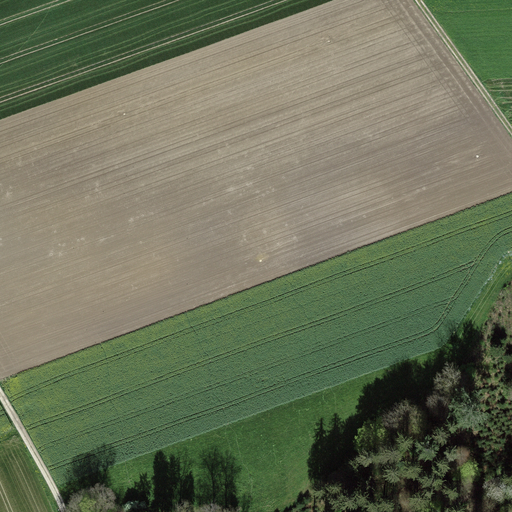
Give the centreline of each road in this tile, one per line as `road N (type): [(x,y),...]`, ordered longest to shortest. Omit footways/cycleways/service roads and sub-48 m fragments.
road 1 (track): [(415,0),(511,132)]
road 2 (track): [(65,511),(0,394)]
